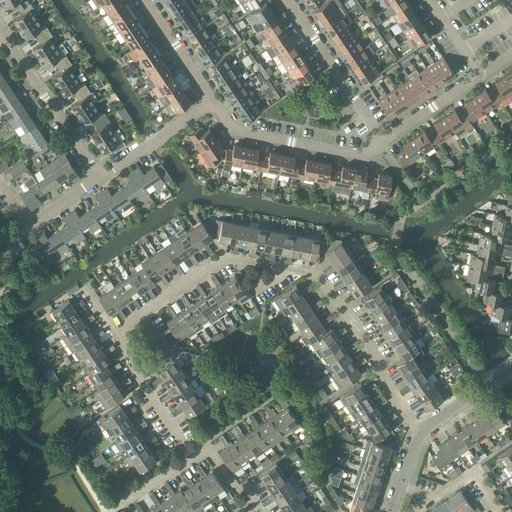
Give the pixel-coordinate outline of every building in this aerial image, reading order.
[(1,0),(5,7),(14,3),(18,10),(30,2),(28,0),(1,0)] [(107,0),(101,4),(102,4),(108,13),(124,2),(123,0),(122,0),(107,0)] [(114,22),(130,11),(125,4),(129,1),(127,0),(123,0),(124,2),(108,13),(114,22)] [(164,0),(167,5),(169,3),(172,8),(184,0),(164,0)] [(184,0),(172,8),(176,14),(174,15),(176,19),(192,8),(196,6),(192,0),(184,0)] [(243,0),(241,2),(247,12),(264,0),(243,0)] [(320,18),(337,7),(332,0),(329,0),(315,10),(320,18)] [(392,14),(408,3),(406,0),(394,0),(386,6),(392,14)] [(30,2),(18,10),(21,14),(13,20),(20,29),(36,18),(30,9),(34,7),(30,2)] [(246,16),(251,24),(272,11),(266,2),(249,14),(250,14),(246,16)] [(374,8),(370,2),(365,6),(369,12),(374,8)] [(408,3),(392,14),(397,21),(414,10),(413,9),(408,3)] [(402,30),(419,18),(415,13),(419,10),(416,6),(413,9),(414,10),(397,21),(402,30)] [(326,26),(342,15),(337,7),(320,18),(326,26)] [(192,8),(176,19),(179,23),(181,22),(184,26),(198,17),(192,8)] [(216,8),(212,11),(217,18),(221,15),(216,8)] [(130,11),(114,22),(120,31),(136,20),(135,18),(130,11)] [(272,11),(251,24),(257,32),(260,30),(277,19),(276,17),(272,11)] [(59,12),(53,17),(57,24),(64,19),(59,12)] [(346,12),(342,15),(326,26),(331,34),(347,23),(352,20),(346,12)] [(282,18),(280,14),(276,17),(277,19),(260,30),(266,38),(282,26),(278,21),(282,18)] [(379,15),(374,19),(377,24),(382,20),(379,15)] [(126,40),(142,29),(137,22),(141,19),(138,16),(135,18),(136,20),(120,31),(126,40)] [(198,17),(184,26),(188,32),(186,33),(188,37),(204,26),(198,17)] [(37,38),(49,30),(46,25),(42,27),(36,18),(20,29),(26,39),(34,33),(37,38)] [(419,18),(402,30),(408,38),(424,26),(423,25),(419,18)] [(430,26),(427,22),(423,25),(424,26),(408,38),(415,48),(426,41),(425,39),(430,35),(426,28),(430,26)] [(347,23),(331,34),(336,42),(353,31),(347,23)] [(204,26),(188,37),(191,41),(193,40),(197,44),(210,35),(204,26)] [(282,26),(266,38),(271,46),(288,35),(287,33),(282,26)] [(142,29),(126,40),(132,49),(133,48),(148,38),(147,37),(142,29)] [(49,30),(37,38),(41,43),(33,48),(39,58),(52,48),(56,46),(50,38),(53,35),(49,30)] [(293,34),(290,30),(287,33),(288,35),(271,46),(277,54),(283,49),(284,48),(293,42),(289,37),(293,34)] [(353,31),(336,42),(342,50),(346,47),(358,39),(353,31)] [(388,31),(384,34),(387,40),(392,37),(388,31)] [(153,38),(151,34),(147,37),(148,38),(133,48),(132,49),(127,52),(134,61),(138,58),(154,47),(149,40),(153,38)] [(210,35),(197,44),(200,50),(198,51),(201,55),(210,49),(211,48),(217,44),(216,44),(210,35)] [(76,41),(73,36),(68,39),(71,44),(76,41)] [(249,37),(245,40),(250,48),(255,45),(249,37)] [(364,47),(358,39),(346,47),(342,50),(347,58),(364,47)] [(216,44),(217,44),(211,48),(210,49),(201,55),(203,59),(206,57),(209,63),(226,52),(219,42),(216,44)] [(298,48),(293,42),(284,48),(283,49),(277,54),(282,62),(299,50),(298,48)] [(57,67),(69,59),(65,53),(62,56),(56,46),(52,48),(39,58),(45,67),(53,62),(57,67)] [(287,70),(304,58),(300,52),(304,50),(303,48),(301,46),(298,48),(299,50),(282,62),(287,70)] [(138,58),(144,67),(160,56),(159,55),(154,47),(138,58)] [(353,66),(369,55),(364,47),(347,58),(353,66)] [(165,55),(163,52),(159,55),(160,56),(144,67),(150,76),(166,65),(161,58),(165,55)] [(251,52),(248,54),(254,63),(257,61),(251,52)] [(358,74),(374,63),(369,55),(353,66),(358,74)] [(212,72),(215,77),(231,66),(224,56),(211,65),(214,71),(212,72)] [(435,62),(446,78),(454,73),(443,57),(440,59),(435,62)] [(304,58),(287,70),(293,78),(309,67),(308,65),(304,58)] [(58,86),(75,75),(69,66),(72,64),(69,59),(57,67),(60,72),(52,77),(58,86)] [(314,66),(312,62),(308,65),(309,67),(293,78),(288,81),(293,89),(315,75),(310,68),(314,66)] [(446,78),(435,62),(427,67),(438,84),(440,83),(446,78)] [(223,84),(240,73),(234,63),(231,66),(215,77),(218,80),(220,79),(223,84)] [(374,63),(358,74),(364,83),(380,72),(374,63)] [(95,69),(91,65),(85,69),(89,74),(95,69)] [(166,65),(150,76),(146,79),(152,88),(172,74),(171,72),(166,65)] [(419,72),(430,89),(438,84),(427,67),(419,72)] [(419,72),(417,68),(408,74),(411,78),(412,78),(423,94),(430,89),(419,72)] [(177,73),(175,70),(171,72),(172,74),(152,88),(158,97),(178,83),(173,76),(177,73)] [(240,73),(223,84),(227,89),(224,90),(227,94),(246,82),(240,73)] [(511,83),(506,74),(495,81),(498,86),(494,89),(502,101),(501,101),(504,105),(511,100),(511,83)] [(7,75),(4,77),(0,79),(0,92),(4,99),(5,100),(15,93),(14,93),(8,83),(11,81),(7,75)] [(76,96),(88,87),(84,82),(81,84),(75,75),(58,86),(64,96),(72,90),(76,96)] [(403,83),(414,100),(423,94),(412,78),(411,78),(403,83)] [(99,80),(94,83),(99,89),(104,86),(99,80)] [(272,90),(275,88),(270,81),(267,83),(272,90)] [(235,102),(252,91),(246,82),(227,94),(230,98),(232,97),(235,102)] [(158,97),(164,105),(184,92),(183,90),(178,83),(158,97)] [(395,89),(406,105),(414,100),(403,83),(395,89)] [(77,115),(94,104),(88,95),(91,92),(88,87),(76,96),(79,100),(71,105),(77,115)] [(189,91),(187,88),(183,90),(184,92),(164,105),(171,115),(174,112),(174,113),(191,102),(185,94),(189,91)] [(475,95),(486,111),(501,101),(502,101),(494,89),(488,93),(485,88),(475,95)] [(406,105),(395,89),(387,94),(399,110),(406,105)] [(0,107),(3,113),(8,120),(15,115),(15,116),(25,109),(19,99),(22,97),(18,90),(14,93),(15,93),(5,100),(4,99),(0,102),(0,107)] [(239,112),(258,100),(252,91),(235,102),(239,107),(236,108),(239,112)] [(399,110),(387,94),(379,99),(390,116),(399,110)] [(463,110),(471,122),(486,111),(475,95),(464,102),(467,107),(463,110)] [(258,100),(239,112),(242,116),(244,115),(248,120),(264,109),(258,100)] [(95,124),(107,116),(103,110),(100,113),(94,104),(77,115),(84,124),(92,119),(95,124)] [(28,106),(25,109),(15,116),(15,115),(8,120),(14,129),(21,124),(26,131),(26,132),(36,125),(29,115),(33,113),(28,106)] [(471,122),(463,110),(458,113),(454,109),(444,115),(455,132),(458,136),(473,126),(471,122)] [(440,142),(455,132),(444,115),(434,123),(437,127),(432,130),(440,142)] [(97,143),(113,132),(107,123),(110,121),(107,116),(95,124),(98,129),(90,134),(97,143)] [(39,122),(36,125),(26,132),(26,131),(19,136),(30,153),(47,141),(40,131),(44,129),(39,122)] [(200,151),(216,139),(209,129),(204,132),(201,127),(189,135),(200,151)] [(440,142),(432,130),(427,134),(424,129),(414,136),(425,153),(440,142)] [(113,132),(97,143),(103,153),(111,147),(114,152),(126,144),(123,139),(119,141),(113,132)] [(425,153),(414,136),(403,143),(406,148),(396,155),(404,167),(425,153)] [(216,139),(200,151),(210,166),(222,158),(218,153),(223,150),(216,139)] [(39,150),(41,153),(49,148),(47,144),(39,150)] [(243,166),(247,147),(234,144),(233,150),(227,148),(223,169),(229,171),(230,164),(243,166)] [(247,147),(243,166),(261,170),(264,156),(258,154),(259,149),(247,147)] [(41,153),(39,150),(30,156),(32,159),(41,153)] [(264,156),(261,170),(279,173),(283,154),(270,151),(269,157),(264,156)] [(64,153),(55,159),(48,164),(53,171),(52,171),(59,181),(60,181),(69,174),(71,178),(78,174),(75,170),(76,170),(64,153)] [(297,177),(300,163),(294,162),(295,156),(283,154),(279,173),(297,177)] [(315,180),(319,161),(306,158),(305,164),(300,163),(297,177),(315,180)] [(5,160),(0,163),(0,171),(1,173),(9,167),(5,160)] [(13,167),(9,170),(14,178),(28,169),(23,161),(13,167)] [(319,161),(315,180),(333,184),(336,170),(330,169),(331,163),(319,161)] [(62,184),(60,181),(59,181),(52,171),(53,171),(48,164),(39,170),(44,177),(37,182),(36,182),(43,192),(44,192),(53,185),(55,188),(62,184)] [(352,188),(355,168),(343,165),(341,171),(336,170),(333,184),(332,190),(350,194),(351,187),(352,188)] [(133,170),(145,187),(151,182),(156,189),(165,183),(154,166),(143,173),(139,166),(133,170)] [(370,191),(372,177),(366,176),(367,170),(355,168),(352,188),(370,191)] [(145,187),(133,170),(127,174),(131,181),(122,187),(129,197),(136,193),(140,200),(149,194),(144,187),(145,187)] [(372,177),(370,191),(388,195),(392,175),(379,172),(378,178),(372,177)] [(37,182),(32,175),(23,181),(24,181),(19,184),(23,191),(20,193),(27,203),(37,196),(39,199),(46,195),(44,192),(43,192),(36,182),(37,182)] [(419,181),(413,185),(417,192),(424,188),(419,181)] [(129,197),(122,187),(112,194),(107,187),(101,191),(113,208),(120,203),(124,210),(133,204),(129,197)] [(113,208),(101,191),(95,196),(99,203),(90,209),(97,219),(104,214),(108,221),(117,215),(113,208)] [(396,197),(399,203),(407,198),(402,191),(396,194),(396,197)] [(69,213),(81,230),(88,225),(92,232),(101,226),(96,219),(97,219),(90,209),(79,216),(75,209),(69,213)] [(81,230),(69,213),(63,217),(67,224),(58,230),(65,240),(72,236),(76,243),(85,237),(81,230)] [(493,224),(511,227),(511,216),(505,216),(505,215),(495,213),(493,224)] [(208,231),(213,238),(218,239),(218,240),(228,242),(232,222),(216,219),(214,230),(211,230),(208,231)] [(213,238),(208,231),(201,221),(194,226),(205,243),(206,242),(212,238),(213,238)] [(233,249),(237,250),(239,244),(236,243),(240,224),(232,222),(228,242),(234,243),(233,248),(233,249)] [(245,245),(249,225),(240,224),(236,243),(239,244),(245,245)] [(511,227),(493,224),(491,235),(499,236),(498,238),(508,239),(509,233),(511,233),(511,227)] [(249,225),(245,245),(252,246),(251,252),(255,253),(256,248),(256,247),(254,247),(258,227),(249,225)] [(206,249),(210,247),(206,242),(205,243),(194,226),(186,231),(197,248),(203,244),(206,248),(206,249)] [(186,231),(184,227),(176,232),(179,236),(190,253),(192,252),(197,248),(186,231)] [(263,249),(267,229),(258,227),(254,247),(256,247),(262,248),(263,249)] [(267,229),(263,249),(270,250),(269,256),(273,256),(274,251),(272,250),(276,231),(267,229)] [(43,230),(36,235),(40,240),(37,242),(40,256),(42,259),(49,254),(48,252),(56,246),(60,253),(69,247),(58,230),(48,237),(43,230)] [(281,252),(284,232),(276,231),(272,250),(274,251),(281,252)] [(287,259),(291,260),(292,254),(290,254),(293,234),(284,232),(281,252),(288,253),(287,259)] [(479,243),(511,250),(511,244),(498,242),(498,238),(499,236),(491,235),(481,233),(479,243)] [(298,256),(302,236),(293,234),(290,254),(292,254),(298,256)] [(191,259),(195,257),(192,252),(190,253),(179,236),(171,241),(182,258),(188,254),(191,259)] [(302,236),(298,256),(305,257),(304,263),(308,263),(310,258),(307,257),(311,238),(302,236)] [(319,249),(319,245),(320,242),(320,241),(321,240),(311,238),(307,257),(310,258),(317,259),(318,252),(319,249)] [(325,251),(330,258),(346,247),(341,239),(340,240),(335,239),(329,243),(320,241),(320,242),(319,245),(319,249),(325,251)] [(182,258),(171,241),(164,246),(175,263),(177,262),(182,258)] [(511,254),(511,250),(479,243),(477,254),(477,255),(490,257),(494,258),(496,253),(511,256),(511,254)] [(176,269),(180,267),(177,262),(175,263),(164,246),(156,252),(167,268),(173,264),(176,269)] [(346,247),(330,258),(334,264),(329,267),(332,271),(336,268),(335,266),(352,255),(347,248),(346,247)] [(167,268),(156,252),(149,257),(160,273),(162,272),(167,268)] [(470,264),(495,269),(496,265),(489,263),(490,257),(477,255),(477,254),(472,253),(470,264)] [(74,255),(67,259),(70,264),(77,259),(74,255)] [(340,273),(357,262),(352,255),(335,266),(336,268),(340,273)] [(161,279),(165,277),(162,272),(160,273),(149,257),(141,262),(144,266),(153,278),(158,274),(161,279)] [(357,262),(340,273),(344,279),(339,282),(342,286),(346,283),(345,281),(362,270),(357,262)] [(495,269),(470,264),(468,275),(477,277),(478,277),(486,278),(486,277),(487,272),(494,274),(495,269)] [(155,282),(153,278),(144,266),(136,271),(148,287),(149,286),(155,282)] [(350,288),(367,277),(362,270),(345,281),(346,283),(350,288)] [(149,294),(153,291),(149,286),(148,287),(136,271),(129,276),(140,292),(146,289),(149,294)] [(140,292),(129,276),(122,281),(133,297),(134,296),(140,292)] [(235,276),(228,280),(239,297),(242,302),(250,296),(242,284),(241,285),(235,276)] [(367,277),(350,288),(355,296),(372,285),(367,277)] [(475,288),(485,289),(503,293),(503,292),(510,294),(511,288),(494,285),(496,279),(486,277),(486,278),(478,277),(477,277),(475,288)] [(218,280),(214,282),(218,287),(220,286),(231,302),(239,297),(228,280),(221,285),(218,280)] [(110,282),(104,286),(107,291),(118,307),(119,306),(125,302),(114,286),(111,281),(110,282)] [(134,304),(138,301),(134,296),(133,297),(122,281),(114,286),(125,302),(131,299),(134,304)] [(296,285),(279,296),(274,300),(280,308),(301,293),(300,291),(296,285)] [(212,291),(224,307),(231,302),(220,286),(218,287),(212,291)] [(369,306),(385,295),(380,287),(364,298),(369,306)] [(307,291),(305,288),(300,291),(301,293),(280,308),(285,315),(290,312),(307,301),(302,295),(307,291)] [(483,300),(493,302),(508,305),(508,304),(509,299),(502,298),(503,293),(485,289),(483,300)] [(203,290),(200,292),(203,297),(205,296),(216,312),(220,317),(227,312),(224,307),(212,291),(206,295),(203,290)] [(119,313),(123,311),(119,306),(118,307),(107,291),(99,296),(110,313),(116,309),(119,313)] [(385,295),(369,306),(374,313),(390,302),(385,295)] [(216,312),(205,296),(203,297),(197,301),(208,317),(212,322),(220,317),(216,312)] [(69,300),(52,311),(58,319),(74,308),(73,306),(69,300)] [(188,300),(185,302),(188,307),(190,306),(201,322),(208,317),(197,301),(191,305),(188,300)] [(307,301),(290,312),(295,319),(311,308),(310,306),(307,301)] [(390,302),(374,313),(379,321),(395,309),(390,302)] [(491,313),(500,314),(511,316),(511,311),(509,311),(511,304),(508,304),(508,305),(493,302),(491,313)] [(80,306),(78,303),(73,306),(74,308),(58,319),(63,326),(79,315),(75,309),(80,306)] [(317,306),(315,303),(310,306),(311,308),(295,319),(300,327),(317,316),(313,310),(317,306)] [(196,331),(204,326),(201,322),(190,306),(188,307),(183,311),(194,327),(196,331)] [(260,312),(256,306),(248,312),(251,317),(260,312)] [(395,309),(379,321),(384,328),(400,317),(395,309)] [(173,310),(170,312),(173,317),(175,316),(186,333),(189,337),(196,331),(194,327),(183,311),(177,315),(173,310)] [(511,316),(500,314),(498,325),(511,327),(511,316)] [(79,315),(63,326),(67,334),(68,334),(84,323),(83,321),(79,315)] [(180,340),(187,335),(186,333),(175,316),(173,317),(167,321),(180,340)] [(317,316),(300,327),(305,334),(321,323),(320,321),(317,316)] [(400,317),(384,328),(389,336),(405,325),(400,317)] [(90,321),(88,318),(83,321),(84,323),(68,334),(67,334),(62,338),(67,346),(89,331),(85,324),(90,321)] [(327,321),(325,318),(320,321),(321,323),(305,334),(301,337),(306,344),(310,342),(314,339),(327,331),(326,330),(323,325),(327,321)] [(405,325),(389,336),(394,343),(410,332),(405,325)] [(288,335),(283,327),(278,331),(282,338),(288,335)] [(330,327),(326,330),(327,331),(314,339),(310,342),(315,349),(336,335),(334,333),(330,327)] [(342,333),(340,330),(334,333),(336,335),(315,349),(320,357),(341,343),(337,337),(342,333)] [(89,331),(67,346),(72,353),(94,338),(93,336),(89,331)] [(100,336),(98,332),(93,336),(94,338),(72,353),(77,360),(83,357),(99,346),(95,339),(100,336)] [(410,332),(394,343),(399,350),(415,339),(410,332)] [(415,339),(399,350),(404,358),(413,352),(413,353),(421,347),(415,339)] [(299,349),(294,342),(288,346),(293,353),(299,349)] [(341,343),(320,357),(325,364),(329,361),(329,362),(346,350),(345,348),(341,343)] [(352,348),(350,345),(345,348),(346,350),(329,362),(334,369),(351,358),(347,352),(352,348)] [(99,346),(83,357),(88,364),(104,353),(103,351),(99,346)] [(395,373),(397,376),(402,373),(401,371),(422,357),(419,353),(423,350),(421,347),(413,353),(413,352),(404,358),(396,363),(400,370),(395,373)] [(110,351),(108,348),(103,351),(104,353),(88,364),(83,367),(87,374),(88,374),(93,371),(105,363),(109,360),(105,354),(110,351)] [(406,379),(422,368),(422,367),(426,364),(422,357),(401,371),(402,373),(406,379)] [(157,379),(159,382),(164,379),(163,377),(179,366),(174,358),(157,369),(161,376),(157,379)] [(351,358),(329,372),(334,380),(335,379),(339,376),(356,365),(355,363),(351,358)] [(362,363),(360,360),(355,363),(356,365),(339,376),(335,379),(340,387),(361,373),(357,367),(362,363)] [(105,363),(93,371),(88,374),(94,382),(111,371),(109,369),(105,363)] [(116,369),(114,365),(109,369),(111,371),(94,382),(99,390),(115,378),(111,372),(116,369)] [(168,385),(184,374),(179,366),(163,377),(164,379),(168,385)] [(422,368),(406,379),(410,385),(405,388),(407,391),(412,388),(411,386),(428,375),(422,368)] [(167,394),(169,397),(174,394),(173,392),(189,381),(193,378),(188,371),(184,374),(168,385),(172,391),(167,394)] [(416,394),(433,383),(428,375),(411,386),(412,388),(416,394)] [(115,378),(99,390),(104,397),(121,386),(119,384),(115,378)] [(126,384),(124,380),(119,384),(121,386),(104,397),(109,404),(125,393),(121,387),(126,384)] [(178,400),(194,388),(189,381),(173,392),(174,394),(178,400)] [(365,389),(361,383),(340,396),(345,405),(366,391),(365,389)] [(433,383),(416,394),(420,399),(415,403),(417,406),(422,403),(421,401),(438,390),(433,383)] [(372,389),(370,385),(365,389),(366,391),(345,405),(350,412),(371,398),(367,392),(372,389)] [(194,388),(178,400),(182,405),(177,409),(179,412),(184,409),(183,407),(199,396),(194,388)] [(443,398),(438,390),(421,401),(422,403),(426,409),(443,398)] [(199,396),(183,407),(184,409),(188,415),(210,401),(204,393),(199,396)] [(279,411),(293,431),(301,425),(288,406),(289,405),(282,394),(277,398),(283,408),(279,411)] [(371,398),(350,412),(355,420),(359,417),(376,406),(375,404),(371,398)] [(382,404),(380,400),(375,404),(376,406),(359,417),(355,420),(360,427),(365,424),(381,413),(377,407),(382,404)] [(82,410),(77,404),(69,410),(74,416),(82,410)] [(121,406),(106,416),(105,414),(99,418),(105,428),(126,414),(125,412),(121,406)] [(326,417),(331,413),(326,406),(321,410),(326,417)] [(486,412),(495,427),(505,420),(495,406),(486,412)] [(132,412),(129,409),(125,412),(126,414),(105,428),(110,435),(114,433),(131,422),(127,416),(132,412)] [(271,410),(267,412),(270,417),(272,415),(286,435),(293,431),(279,411),(274,414),(271,410)] [(495,427),(486,412),(476,419),(486,433),(495,427)] [(381,413),(365,424),(370,432),(386,420),(385,419),(381,413)] [(265,421),(279,441),(286,436),(286,435),(272,415),(270,417),(265,421)] [(392,419),(390,415),(385,419),(386,420),(370,432),(375,439),(391,428),(387,422),(392,419)] [(467,425),(476,440),(486,433),(476,419),(467,425)] [(279,441),(265,421),(259,424),(256,420),(252,422),(256,427),(257,425),(271,446),(279,441)] [(131,422),(114,433),(117,438),(119,440),(136,429),(135,427),(131,422)] [(142,427),(139,424),(135,427),(136,429),(119,440),(115,443),(120,450),(141,437),(137,431),(142,427)] [(250,431),(264,451),(271,446),(257,425),(256,427),(250,431)] [(476,440),(467,425),(457,432),(467,446),(476,440)] [(340,437),(343,438),(349,434),(344,427),(337,431),(340,437)] [(264,451),(250,431),(244,434),(241,430),(237,432),(241,437),(242,436),(253,452),(256,456),(264,451)] [(448,438),(458,453),(467,446),(457,432),(448,438)] [(305,443),(312,438),(309,434),(302,439),(305,443)] [(235,441),(246,457),(253,452),(242,436),(241,437),(235,441)] [(141,437),(120,450),(125,458),(146,444),(145,442),(141,437)] [(438,444),(441,449),(442,448),(448,459),(449,458),(458,453),(448,438),(438,444)] [(152,442),(150,439),(145,442),(146,444),(125,458),(130,465),(134,462),(135,463),(151,451),(147,445),(152,442)] [(226,439),(223,442),(226,447),(228,445),(239,462),(241,466),(249,461),(246,457),(235,441),(230,444),(226,439)] [(365,448),(388,455),(391,446),(368,439),(365,448)] [(220,451),(234,472),(241,466),(239,462),(228,445),(226,447),(220,451)] [(506,465),(511,461),(511,446),(500,455),(506,465)] [(362,456),(385,464),(388,455),(365,448),(362,456)] [(451,462),(449,458),(448,459),(442,448),(441,449),(432,455),(441,469),(451,462)] [(300,457),(295,449),(289,453),(294,461),(300,457)] [(151,451),(135,463),(140,470),(156,459),(157,461),(162,457),(160,454),(155,457),(151,451)] [(385,464),(362,456),(360,465),(382,472),(385,464)] [(258,483),(261,486),(266,483),(265,482),(281,471),(276,462),(259,473),(263,479),(258,483)] [(382,472),(360,465),(357,473),(380,481),(382,472)] [(331,474),(340,477),(343,469),(334,466),(331,474)] [(458,472),(455,468),(447,473),(451,479),(459,474),(458,472)] [(203,470),(200,472),(203,477),(204,476),(215,492),(223,487),(212,470),(206,474),(203,470)] [(270,489),(286,478),(281,471),(265,482),(266,483),(270,489)] [(380,481),(357,473),(354,482),(358,483),(377,489),(380,481)] [(340,477),(331,474),(331,477),(332,484),(337,486),(340,477)] [(204,476),(203,477),(197,481),(208,497),(215,492),(204,476)] [(286,478),(270,489),(273,494),(268,498),(271,501),(276,498),(275,496),(291,485),(286,478)] [(188,480),(185,482),(188,487),(189,486),(203,506),(211,501),(208,497),(197,481),(191,484),(188,480)] [(355,491),(374,498),(377,489),(358,483),(355,491)] [(280,504),(296,493),(291,485),(275,496),(276,498),(280,504)] [(196,511),(203,506),(189,486),(188,487),(182,490),(182,491),(192,505),(191,505),(195,510),(196,511)] [(172,488),(168,490),(171,495),(173,494),(185,511),(192,511),(195,510),(191,505),(192,505),(182,491),(182,490),(181,488),(175,492),(172,488)] [(321,497),(325,495),(320,488),(317,490),(321,497)] [(460,489),(444,500),(451,510),(460,504),(464,511),(471,511),(474,510),(460,489)] [(352,500),(371,506),(374,498),(355,491),(352,500)] [(279,511),(285,511),(301,500),(296,493),(280,504),(283,509),(279,511)] [(185,511),(173,494),(171,495),(165,499),(174,511),(185,511)] [(157,498),(153,500),(156,505),(158,504),(163,511),(174,511),(165,499),(160,502),(157,498)] [(299,511),(306,508),(301,500),(285,511),(299,511)] [(369,511),(371,506),(352,500),(349,509),(357,511),(369,511)] [(452,511),(451,510),(444,500),(428,511),(429,511),(452,511)]
